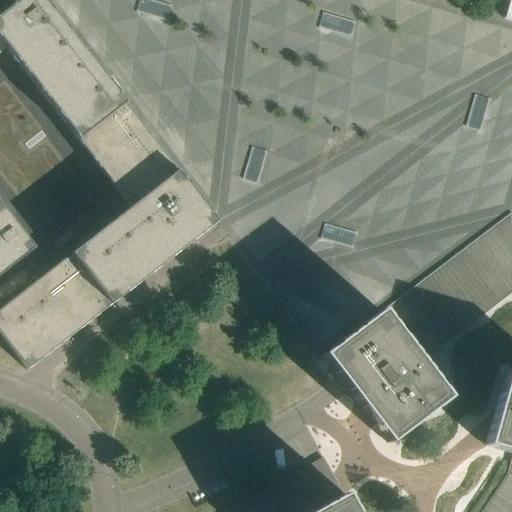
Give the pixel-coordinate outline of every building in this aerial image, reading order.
[(0,0),(0,8),(9,1),(10,0),(49,0),(160,142),(274,289),(365,315),(508,206),(511,190),(511,25),(423,0),(0,0)] [(211,217),(40,0),(20,0),(0,16),(0,337),(21,365),(148,266),(167,252),(211,217)] [(511,0),(508,0),(503,19),(511,21),(511,0)] [(281,481),(226,511),(511,511),(511,214),(510,213),(380,312),(394,330),(335,375),(337,378),(407,347),(419,364),(511,292),(511,453),(511,454),(506,475),(481,511),(314,511),(343,496),(344,495),(322,458),(281,481)] [(394,330),(380,312),(368,321),(321,357),(335,375),(347,392),(386,444),(387,444),(401,434),(407,429),(423,418),(434,409),(446,400),(447,399),(420,364),(420,365),(419,364),(407,347),(394,330)] [(511,376),(504,374),(483,447),(511,455),(511,454),(511,376)] [(352,511),(343,496),(314,511),(352,511)]
